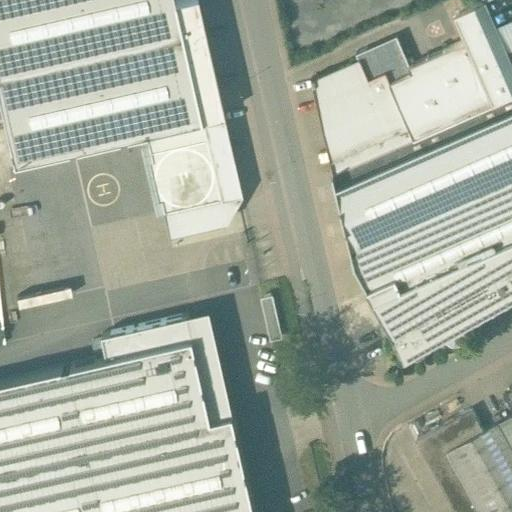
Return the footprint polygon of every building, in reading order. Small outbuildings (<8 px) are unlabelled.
[(0,0),(0,110),(11,161),(146,131),(203,118),(202,116),(223,111),(198,0),(0,0)] [(477,0),(453,11),(465,39),(492,101),(511,92),(511,56),(487,0),(477,0)] [(397,34),(357,51),(359,57),(368,77),(386,69),(408,60),(397,34)] [(398,142),(492,101),(465,39),(409,63),(411,70),(390,79),(409,123),(393,131),(398,142)] [(359,57),(313,76),(334,169),(398,142),(393,131),(409,123),(390,79),(386,69),(368,77),(359,57)] [(511,92),(492,101),(398,142),(335,170),(357,262),(396,331),(394,332),(407,353),(448,330),(450,334),(453,337),(458,338),(463,337),(466,333),(467,329),(466,325),(464,321),(511,294),(511,92)] [(223,111),(202,116),(203,118),(146,131),(163,209),(241,191),(223,111)] [(272,293),(261,296),(272,333),(283,329),(272,293)] [(188,313),(102,332),(107,353),(193,334),(188,313)] [(107,353),(0,377),(0,511),(256,511),(233,411),(211,415),(193,334),(107,353)] [(511,384),(510,386),(511,390),(511,411),(500,418),(511,438),(511,384)] [(511,511),(511,438),(500,418),(484,427),(473,407),(417,438),(458,511),(511,511)]
